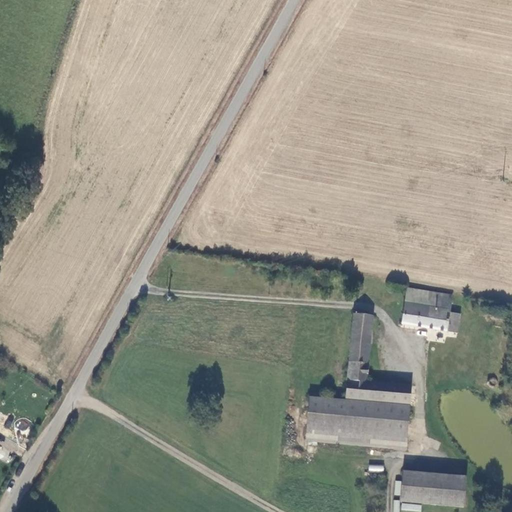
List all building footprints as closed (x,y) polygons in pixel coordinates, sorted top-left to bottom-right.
[(451,314),(454,296),(406,288),(402,323),(456,336),(461,316),(451,314)] [(352,315),(345,381),(344,396),(343,399),(409,407),(411,386),(368,381),(369,369),(371,348),(374,318),(352,315)] [(383,349),(371,348),(369,369),(381,370),(383,349)] [(334,380),(333,395),(344,396),(345,381),(334,380)] [(408,407),(311,398),(308,426),(404,437),(408,407)] [(464,476),(403,473),(401,503),(449,505),(462,506),(464,476)]
